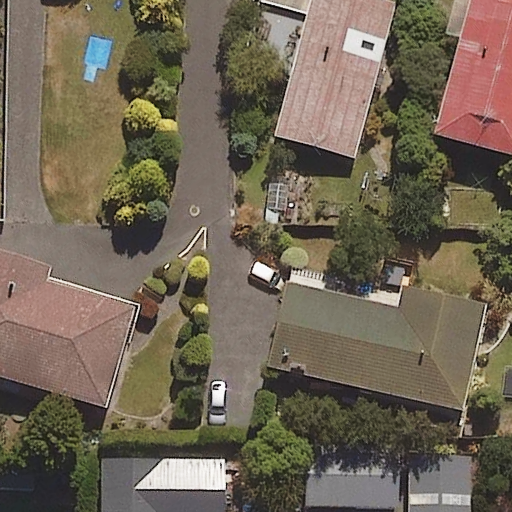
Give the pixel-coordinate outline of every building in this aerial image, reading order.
[(374,0),(310,0),(307,14),(257,1),(242,61),(291,74),(274,139),(356,160),(396,6),(374,0)] [(459,33),(431,131),(511,154),(511,0),(456,0),(448,30),(459,33)] [(0,251),(0,371),(109,404),(138,304),(46,277),(49,266),(0,251)] [(465,409),(488,305),(404,286),(399,308),(289,284),(271,365),(465,409)] [(399,442),(305,443),(305,506),(399,505),(399,442)] [(412,453),(410,511),(468,511),(469,454),(412,453)] [(220,511),(221,462),(98,461),(97,511),(220,511)]
